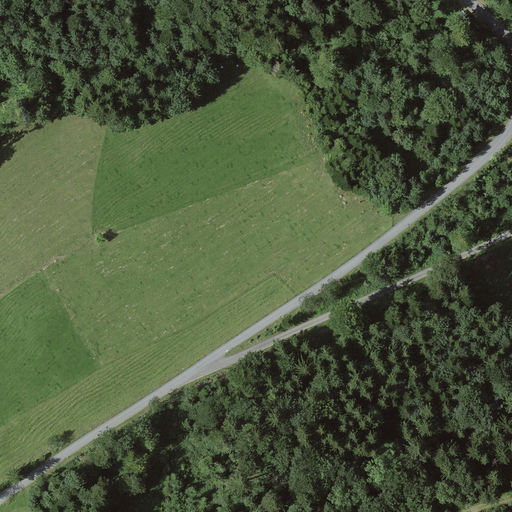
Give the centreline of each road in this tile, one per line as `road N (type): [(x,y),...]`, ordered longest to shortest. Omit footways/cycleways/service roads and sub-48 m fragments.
road 1 (unclassified): [(212,359),(371,252),(461,178),(511,122)]
road 2 (unclassified): [(511,233),(247,353),(216,365),(212,359)]
road 3 (unclassified): [(0,499),(212,359)]
